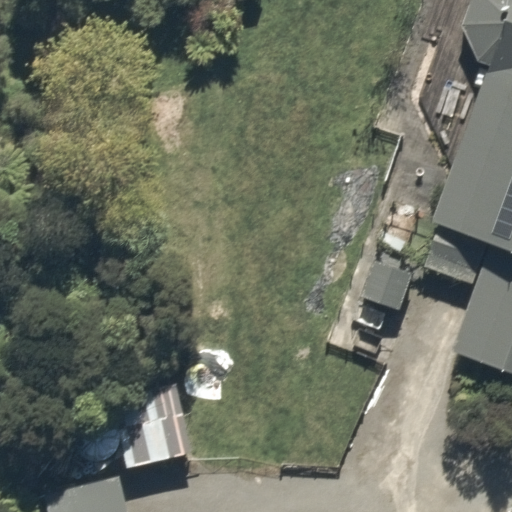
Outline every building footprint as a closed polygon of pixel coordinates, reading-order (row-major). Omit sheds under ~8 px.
[(487,58),(427,211),(487,235),(448,340),(511,364),(511,0),(464,0),(458,19),(475,53),(487,58)] [(370,252),(357,287),(395,302),(408,267),(370,252)] [(337,338),(378,354),(398,303),(395,302),(357,287),(337,338)] [(188,444),(171,373),(106,388),(123,459),(188,444)] [(296,413),(290,429),(303,434),(309,418),(296,413)] [(39,486),(45,511),(126,511),(115,467),(39,486)]
